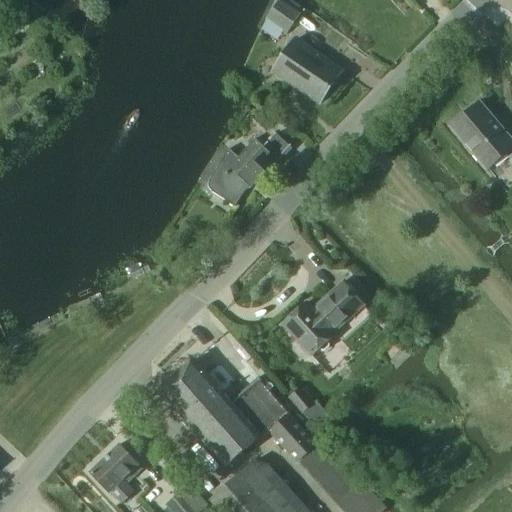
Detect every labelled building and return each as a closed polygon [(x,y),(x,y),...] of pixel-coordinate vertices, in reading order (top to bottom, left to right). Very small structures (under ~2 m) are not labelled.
[(279,0),(266,19),(288,34),(301,14),(298,12),(300,8),(287,0),(281,0),(281,1),(280,0),(279,0)] [(294,40),(273,72),(320,103),(341,71),(294,40)] [(479,103),(458,121),(451,126),(488,169),(508,152),(511,157),(511,141),(511,142),(479,103)] [(253,121),(267,134),(277,123),(263,110),(253,121)] [(243,193),(249,186),(252,188),(282,156),(270,141),(264,148),(256,141),(238,157),(229,150),(210,181),(209,185),(209,187),(212,192),(234,206),(243,193)] [(336,333),(335,332),(363,306),(342,283),(313,309),(307,302),(283,324),(297,340),(293,344),(292,352),(300,360),(307,360),(312,355),(336,333)] [(298,465),(299,464),(317,444),(289,414),(291,412),(259,377),(230,402),(194,361),(177,376),(200,402),(204,398),(218,413),(221,411),(230,420),(227,423),(250,446),(261,437),(267,432),(298,465)] [(226,467),(250,446),(227,423),(230,420),(221,411),(218,413),(204,398),(200,402),(177,376),(160,392),(226,467)] [(288,399),(302,415),(314,404),(301,388),(288,399)] [(317,444),(299,464),(342,511),(384,511),(387,509),(324,439),(317,444)] [(135,494),(122,481),(139,465),(119,445),(90,473),(110,493),(122,506),(135,494)] [(211,502),(219,511),(310,511),(269,465),(257,462),(211,502)] [(169,511),(199,511),(198,510),(205,503),(192,489),(185,494),(181,490),(164,506),(169,511)]
